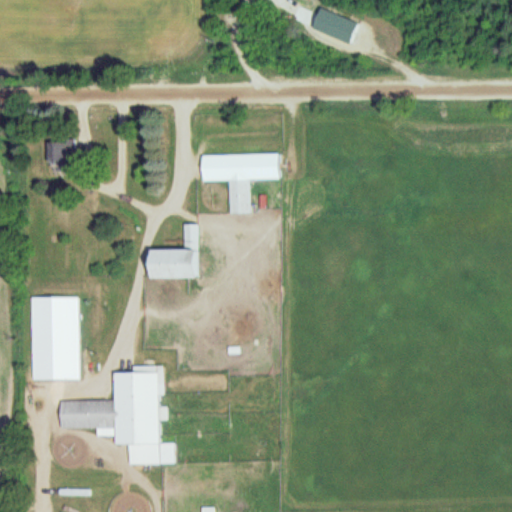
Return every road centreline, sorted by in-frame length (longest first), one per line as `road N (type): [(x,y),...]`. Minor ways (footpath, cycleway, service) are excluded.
road 1 (residential): [(0,96),(511,91)]
road 2 (track): [(109,369),(152,228),(179,193),(187,167),(181,95)]
road 3 (track): [(84,96),(92,176),(161,211)]
